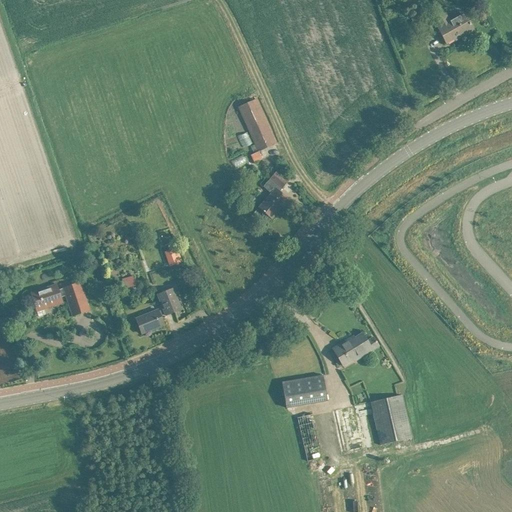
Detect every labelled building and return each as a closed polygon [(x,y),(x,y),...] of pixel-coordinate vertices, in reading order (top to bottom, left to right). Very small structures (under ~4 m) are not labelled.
[(434,32),(424,12),(411,19),(422,39),(434,32)] [(445,12),(444,12),(434,18),(439,27),(438,28),(441,34),(446,43),(460,35),(461,37),(473,31),(470,25),(470,24),(470,25),(463,13),(450,20),(445,12)] [(276,143),(256,98),(238,107),(255,145),(250,147),(253,153),(276,143)] [(262,160),(259,152),(251,155),(254,163),(262,160)] [(265,213),(270,217),(272,219),(288,200),(279,191),(288,180),(281,174),(277,171),(263,187),(271,194),(259,207),(263,212),(264,213),(265,213)] [(177,247),(165,252),(170,266),(182,262),(177,247)] [(136,286),(133,276),(122,279),(124,289),(136,286)] [(57,284),(31,293),(34,302),(37,312),(39,317),(45,315),(44,310),(43,307),(62,301),(61,297),(60,294),(68,292),(76,315),(90,311),(86,301),(80,283),(66,287),(58,290),(57,284)] [(173,289),(158,295),(163,309),(165,315),(166,316),(181,310),(177,300),(173,289)] [(158,309),(135,318),(142,334),(164,325),(161,316),(165,315),(163,309),(158,311),(158,309)] [(353,360),(355,362),(379,347),(374,338),(367,342),(363,334),(348,342),(347,340),(333,349),(343,366),(353,360)] [(326,394),(325,385),(323,375),(282,382),(286,409),(313,404),(328,401),(326,394)] [(402,395),(370,402),(373,414),(379,445),(411,438),(402,395)] [(325,411),(308,413),(311,458),(328,456),(325,411)]
